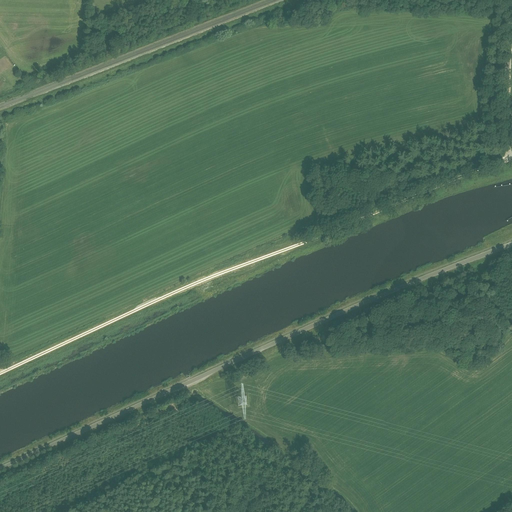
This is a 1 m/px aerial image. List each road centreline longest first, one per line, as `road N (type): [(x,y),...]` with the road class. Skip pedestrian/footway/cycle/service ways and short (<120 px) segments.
road 1 (unclassified): [(0,468),(511,243)]
road 2 (track): [(0,372),(338,228)]
road 3 (unclassified): [(338,228),(511,156)]
road 4 (track): [(511,314),(476,316),(439,299),(383,314),(347,310)]
